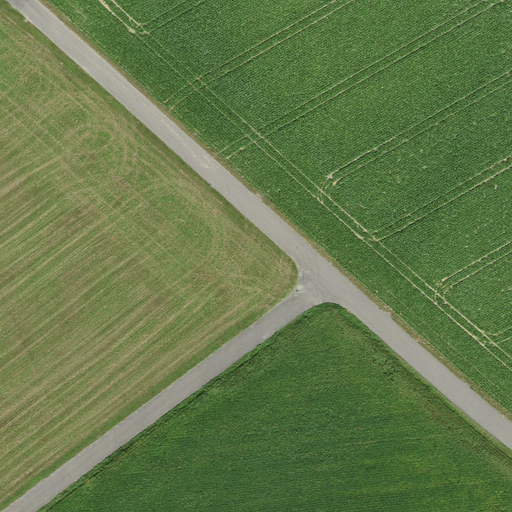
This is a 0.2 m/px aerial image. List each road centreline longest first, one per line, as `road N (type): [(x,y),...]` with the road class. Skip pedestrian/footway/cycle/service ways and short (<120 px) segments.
road 1 (unclassified): [(511,438),(325,282),(16,0)]
road 2 (track): [(25,511),(325,282)]
